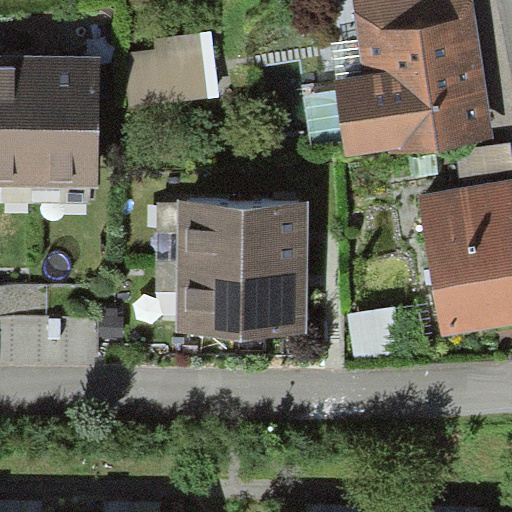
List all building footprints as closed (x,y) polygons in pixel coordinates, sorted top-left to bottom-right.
[(348,141),(493,123),(481,41),(474,0),(352,0),(364,62),(337,66),(348,141)] [(218,90),(209,25),(114,37),(122,102),(218,90)] [(98,41),(0,39),(0,167),(97,169),(98,41)] [(418,185),(442,324),(504,314),(511,312),(511,139),(511,134),(455,144),(461,178),(418,185)] [(304,188),(178,187),(177,311),(304,312),(304,281),(304,238),(304,188)]
